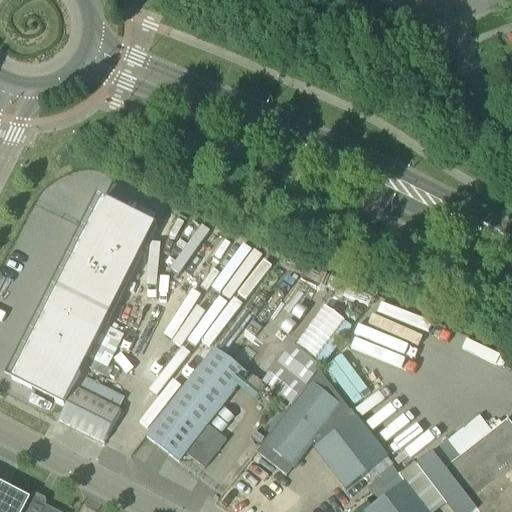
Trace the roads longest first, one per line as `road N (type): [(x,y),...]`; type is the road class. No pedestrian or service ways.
road 1 (tertiary): [(511,246),(376,176),(85,52)]
road 2 (residential): [(0,428),(157,511)]
road 3 (residential): [(511,142),(482,100),(459,9)]
